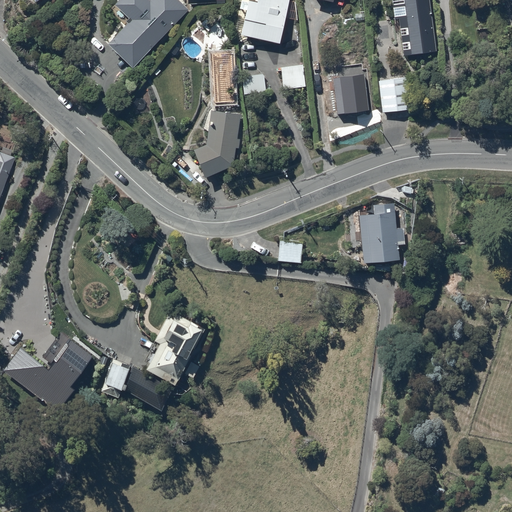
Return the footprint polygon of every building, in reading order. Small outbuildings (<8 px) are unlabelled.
[(189,12),(176,0),(150,0),(148,2),(145,0),(121,0),(115,7),(130,22),(107,46),(133,70),(189,12)] [(256,0),(256,4),(247,2),(239,36),(278,45),(288,0),(256,0)] [(429,0),(390,0),(393,21),(398,21),(402,56),(435,52),(429,0)] [(303,66),(280,69),(282,90),(305,87),(303,66)] [(263,74),(241,77),(243,95),(266,93),(263,74)] [(409,78),(378,82),(381,113),(413,109),(409,78)] [(205,145),(192,151),(204,178),(234,164),(241,114),(210,109),(205,145)] [(0,197),(14,158),(0,152),(0,197)] [(197,166),(189,157),(179,168),(193,182),(200,174),(197,166)] [(416,188),(402,188),(402,197),(416,197),(416,188)] [(374,216),(360,217),(364,264),(397,261),(396,247),(405,246),(404,229),(396,230),(394,204),(373,205),(374,216)] [(114,234),(121,241),(128,247),(131,244),(135,247),(142,240),(125,223),(114,234)] [(303,243),(279,240),(276,261),(300,264),(303,243)] [(205,329),(169,310),(151,344),(156,347),(143,370),(175,387),(182,373),(191,378),(196,367),(188,363),(205,329)] [(127,371),(110,364),(102,385),(119,391),(127,371)] [(167,389),(131,367),(123,391),(154,410),(167,389)]
